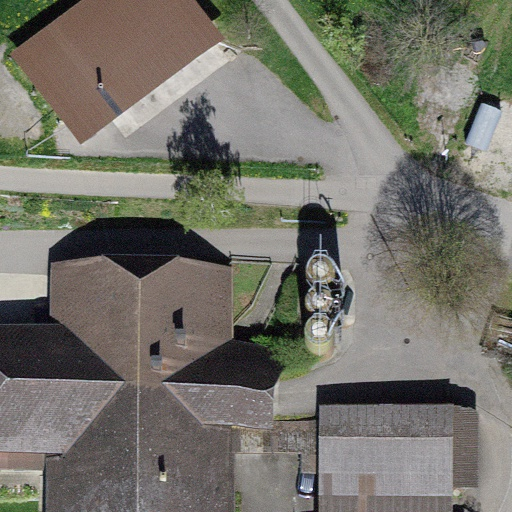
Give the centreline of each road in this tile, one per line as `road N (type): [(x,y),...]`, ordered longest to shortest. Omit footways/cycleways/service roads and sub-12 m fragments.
road 1 (track): [(0,242),(327,244),(424,199)]
road 2 (residential): [(0,175),(424,199)]
road 3 (residential): [(424,199),(272,0)]
